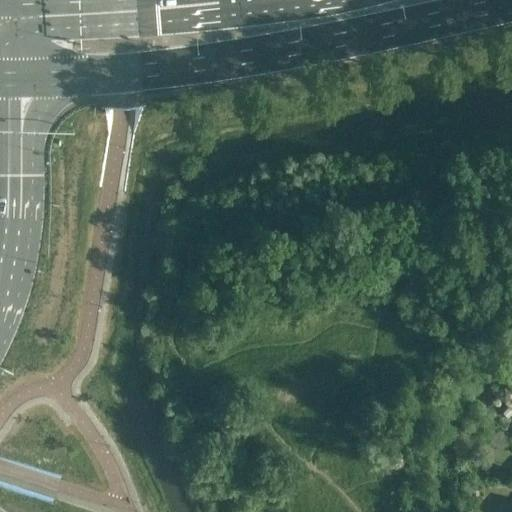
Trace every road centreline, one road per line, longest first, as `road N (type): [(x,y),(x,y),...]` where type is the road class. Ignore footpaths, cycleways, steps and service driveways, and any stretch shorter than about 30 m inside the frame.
road 1 (trunk): [(15,79),(127,76),(328,48),(511,0)]
road 2 (secondary): [(0,295),(12,216),(15,79)]
